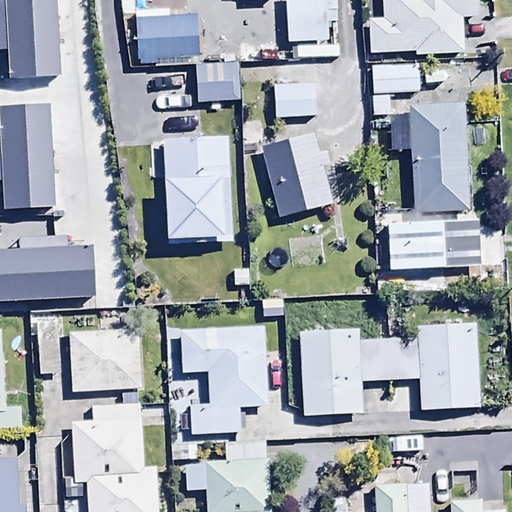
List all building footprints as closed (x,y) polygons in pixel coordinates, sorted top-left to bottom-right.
[(9,0),(10,3),(26,3),(27,41),(56,40),(56,20),(73,20),(72,0),(9,0)] [(283,0),(286,46),(328,44),(327,25),(335,25),(334,0),(283,0)] [(477,0),(381,0),(382,21),(367,21),(368,56),(463,56),(462,20),(478,19),(477,0)] [(154,65),(154,68),(195,67),(199,67),(198,42),(202,42),(201,29),(196,29),(196,17),(167,18),(167,10),(133,12),(135,66),(154,65)] [(237,65),(199,67),(195,67),(197,106),(239,104),(237,65)] [(417,67),(370,68),(371,119),(388,118),(388,95),(417,95),(417,67)] [(311,88),(272,88),(272,119),(312,119),(311,88)] [(463,106),(407,109),(411,216),(467,213),(463,106)] [(315,135),(260,149),(278,220),(333,206),(315,135)] [(227,138),(161,141),(166,248),(231,245),(227,138)] [(34,324),(38,377),(59,376),(56,322),(34,324)] [(359,332),(298,333),(300,418),(360,416),(360,385),(417,383),(418,412),(478,410),(476,325),(413,327),(414,341),(360,342),(359,332)] [(240,435),(239,410),(267,409),(263,328),(178,332),(180,376),(205,375),(207,407),(188,408),(189,437),(240,435)] [(1,331),(0,331),(0,431),(22,431),(20,408),(5,409),(1,331)] [(67,335),(69,394),(140,392),(138,332),(67,335)] [(85,484),(86,511),(156,511),(155,468),(143,469),(140,406),(89,408),(90,422),(70,423),(73,485),(85,484)] [(205,511),(271,511),(270,460),(265,460),(264,438),(234,439),(234,445),(223,445),(224,464),(184,465),(185,493),(205,492),(205,511)] [(0,511),(23,511),(23,507),(17,507),(16,460),(0,460),(0,511)] [(480,511),(480,502),(449,503),(448,511),(428,511),(427,486),(373,488),(373,511),(480,511)]
